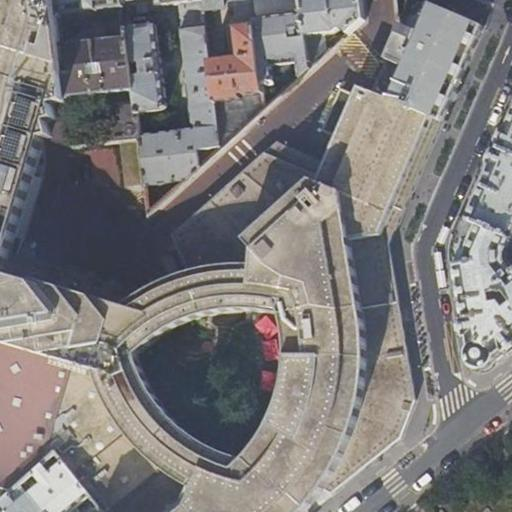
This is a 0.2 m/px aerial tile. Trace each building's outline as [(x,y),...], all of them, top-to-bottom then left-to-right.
[(91,495),(95,500),(104,511),(307,511),(309,510),(318,500),(324,491),(332,495),(402,439),(399,421),(407,420),(404,403),(416,401),(405,336),(393,262),(390,245),(424,165),(443,122),(373,94),(359,88),(355,98),(339,91),(320,134),(336,142),(325,167),(275,146),(170,240),(189,280),(165,288),(160,291),(145,298),(0,255),(0,252),(37,124),(55,122),(54,107),(68,106),(68,100),(62,48),(59,17),(57,0),(21,0),(21,1),(18,0),(8,0),(5,13),(0,29),(0,504),(23,484),(57,453),(91,495)] [(124,9),(123,0),(57,0),(59,17),(124,9)] [(123,0),(124,9),(125,16),(161,12),(164,12),(165,15),(167,15),(166,7),(179,6),(194,133),(140,139),(140,141),(146,186),(146,188),(184,185),(220,152),(210,64),(204,12),(202,0),(123,0)] [(202,0),(204,12),(234,8),(235,16),(225,25),(229,61),(210,64),(220,152),(265,111),(251,0),(202,0)] [(302,0),(251,0),(265,111),(310,70),(302,0)] [(302,0),(310,70),(328,54),(320,37),(334,35),(339,30),(342,30),(348,36),(364,21),(361,0),(302,0)] [(402,27),(373,94),(443,122),(450,106),(470,58),(484,28),(433,7),(421,35),(402,27)] [(127,30),(128,40),(138,117),(164,114),(167,110),(158,30),(153,27),(127,30)] [(128,40),(62,48),(68,100),(116,96),(118,107),(115,106),(117,126),(97,127),(97,129),(89,129),(91,146),(120,143),(140,141),(140,139),(138,117),(128,40)] [(511,114),(497,148),(511,154),(511,114)] [(140,141),(120,143),(126,188),(146,186),(140,141)] [(511,154),(497,148),(480,186),(466,219),(511,239),(511,154)] [(469,357),(470,361),(472,365),(475,368),(478,370),(482,371),(486,371),(488,370),(492,368),(495,365),(497,361),(499,361),(511,350),(511,265),(507,258),(511,247),(511,239),(466,219),(456,242),(454,258),(468,350),(470,350),(469,354),(469,357)] [(46,511),(69,511),(91,495),(57,453),(23,484),(46,511)] [(46,511),(23,484),(0,504),(0,511),(46,511)]
